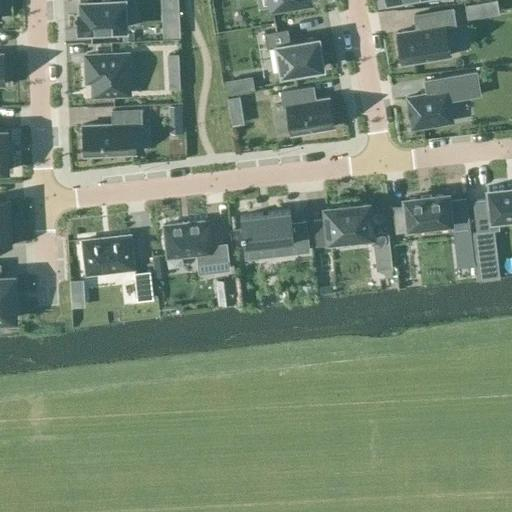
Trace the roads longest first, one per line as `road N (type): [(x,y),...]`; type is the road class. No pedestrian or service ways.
road 1 (residential): [(379,163),(47,201)]
road 2 (residential): [(47,201),(37,0)]
road 3 (residential): [(352,0),(379,163)]
road 4 (residential): [(379,163),(511,148)]
